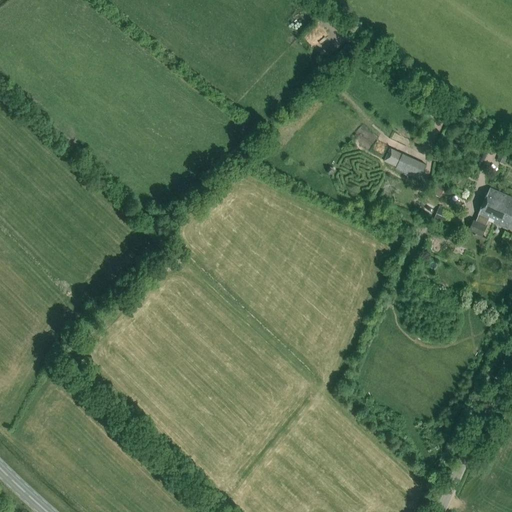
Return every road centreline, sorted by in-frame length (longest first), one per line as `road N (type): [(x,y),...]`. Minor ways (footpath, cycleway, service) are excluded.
road 1 (track): [(511,145),(345,35)]
road 2 (tertiary): [(439,511),(511,351)]
